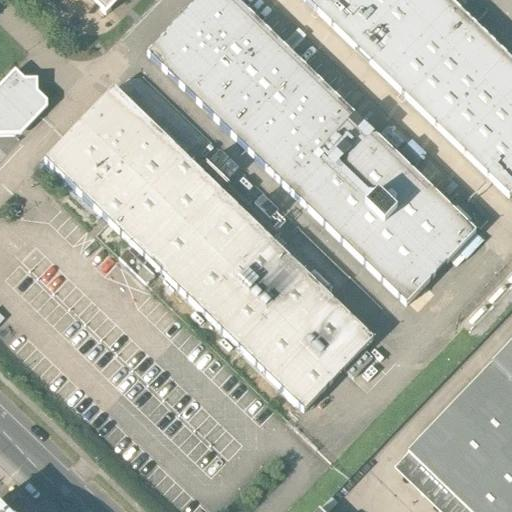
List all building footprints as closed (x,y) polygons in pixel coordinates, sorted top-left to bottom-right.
[(87,0),(105,17),(121,0),(87,0)] [(231,0),(201,0),(147,57),(406,306),(476,235),(231,0)] [(301,0),(509,200),(511,197),(511,64),(445,0),(301,0)] [(15,72),(0,87),(0,138),(21,138),(48,110),(48,104),(38,94),(38,81),(25,82),(15,72)] [(114,92),(44,163),(303,413),(373,342),(114,92)] [(511,511),(511,348),(393,472),(434,511),(511,511)]
